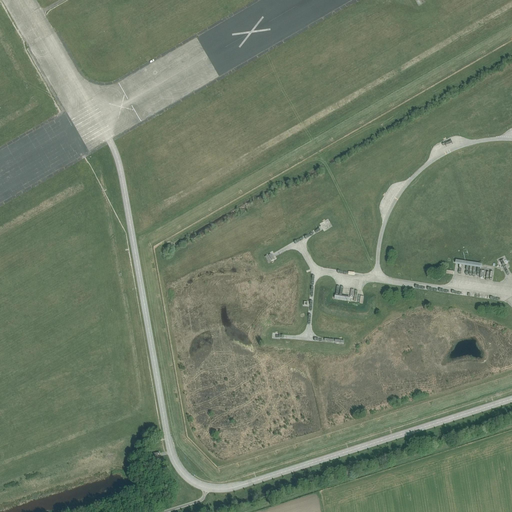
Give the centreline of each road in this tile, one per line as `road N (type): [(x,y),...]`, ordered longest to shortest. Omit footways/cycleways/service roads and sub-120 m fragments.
road 1 (unclassified): [(511,399),(235,487),(206,488),(201,501),(168,511)]
road 2 (unclassified): [(511,288),(316,272),(298,241)]
